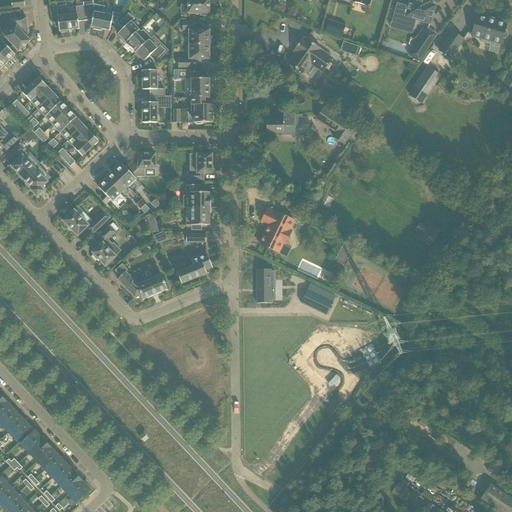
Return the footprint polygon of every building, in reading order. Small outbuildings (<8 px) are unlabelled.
[(12,8),(25,7),(24,0),(12,0),(11,0),(12,8)] [(93,0),(82,0),(83,6),(85,21),(92,20),(91,27),(94,28),(94,30),(101,31),(101,29),(110,31),(111,23),(116,24),(122,15),(113,13),(112,16),(103,14),(104,7),(94,5),(93,0)] [(187,0),(188,14),(200,14),(200,16),(207,16),(207,14),(209,14),(209,0),(187,0)] [(397,4),(392,23),(413,29),(416,19),(430,23),(432,16),(434,6),(428,5),(428,3),(424,1),(419,0),(410,0),(411,0),(409,1),(408,6),(409,7),(409,8),(397,4)] [(78,22),(85,21),(83,6),(76,7),(77,14),(57,17),(58,17),(58,23),(59,32),(61,31),(61,33),(66,33),(66,31),(79,29),(78,22)] [(126,44),(139,31),(131,22),(134,19),(129,14),(125,17),(118,24),(123,30),(118,35),(122,39),(120,40),(124,43),(125,42),(126,44)] [(156,23),(160,19),(156,15),(152,19),(156,23)] [(26,17),(11,19),(12,31),(5,37),(19,52),(20,51),(21,52),(25,48),(24,47),(30,41),(26,36),(28,34),(26,17)] [(477,17),(475,26),(472,36),(481,39),(480,42),(490,45),(491,42),(500,44),(502,39),(503,39),(505,39),(506,38),(507,37),(507,36),(507,35),(507,33),(506,32),(506,31),(504,31),(506,25),(477,17)] [(329,21),(325,32),(341,37),(345,26),(329,21)] [(196,23),(182,23),(182,31),(189,31),(189,45),(209,45),(209,44),(211,44),(211,37),(209,37),(209,31),(196,31),(196,23)] [(427,29),(409,56),(418,62),(436,35),(427,29)] [(136,53),(151,39),(143,30),(141,32),(139,31),(126,44),(128,45),(128,46),(133,51),(134,51),(136,53)] [(452,32),(439,51),(450,58),(463,40),(452,32)] [(0,39),(0,55),(7,63),(15,55),(0,39)] [(151,39),(136,53),(137,54),(135,55),(139,59),(140,58),(144,62),(149,57),(154,62),(165,51),(160,46),(157,49),(149,41),(151,39)] [(295,54),(288,64),(297,70),(295,72),(300,75),(302,73),(303,74),(304,74),(310,78),(317,69),(322,72),(332,59),(320,50),(321,50),(305,39),(305,40),(303,39),(297,48),(294,52),(295,54)] [(357,47),(344,42),(341,51),(354,56),(357,47)] [(209,60),(209,45),(189,45),(189,60),(178,60),(178,68),(196,68),(196,60),(209,60)] [(427,68),(409,95),(421,103),(431,89),(429,87),(437,75),(427,68)] [(187,69),(174,69),(174,79),(187,79),(187,69)] [(511,70),(500,87),(511,95),(511,70)] [(150,90),(150,97),(165,97),(165,89),(157,89),(157,71),(142,71),(142,79),(141,79),(141,87),(142,87),(142,90),(150,90)] [(191,80),(191,98),(205,98),(205,99),(209,99),(209,79),(201,79),(201,72),(191,72),(188,72),(188,80),(191,80)] [(23,94),(30,101),(46,86),(39,78),(23,94)] [(47,87),(46,86),(30,101),(38,109),(54,94),(47,87)] [(61,102),(54,94),(38,109),(45,117),(61,102)] [(157,104),(165,104),(165,97),(150,97),(150,103),(142,103),(142,116),(141,116),(141,122),(142,122),(142,123),(157,123),(157,104)] [(205,105),(205,99),(205,98),(191,98),(191,113),(194,113),(194,123),(195,123),(197,124),(201,124),(202,123),(212,123),(212,105),(205,105)] [(12,105),(19,112),(24,108),(17,101),(12,105)] [(69,110),(61,102),(45,117),(53,125),(69,110)] [(356,128),(325,107),(316,119),(335,132),(332,137),(344,145),(356,128)] [(29,114),(24,108),(19,112),(24,118),(29,114)] [(76,118),(69,110),(53,125),(60,133),(76,118)] [(266,133),(276,133),(283,133),(283,128),(295,128),(295,127),(302,127),(302,115),(294,115),(294,114),(282,114),(282,120),(266,120),(266,133)] [(83,126),(76,118),(60,133),(67,141),(83,126)] [(34,119),(29,123),(34,128),(38,124),(34,119)] [(18,140),(13,134),(7,139),(0,131),(0,124),(1,124),(0,123),(0,142),(2,144),(1,145),(7,151),(14,144),(18,140)] [(90,133),(83,126),(67,141),(75,149),(91,134),(91,133),(90,133)] [(34,133),(39,138),(44,134),(39,129),(34,133)] [(48,138),(44,134),(39,138),(43,143),(48,138)] [(99,142),(91,134),(75,149),(82,157),(99,142)] [(53,139),(48,144),(53,149),(58,144),(53,139)] [(23,180),(35,169),(26,159),(29,156),(24,151),(25,150),(20,144),(10,154),(15,160),(16,160),(17,161),(11,167),(18,175),(17,175),(22,181),(23,180)] [(58,154),(63,160),(68,155),(62,149),(58,154)] [(155,154),(153,154),(153,153),(149,152),(149,154),(138,154),(138,157),(125,168),(135,179),(137,177),(145,177),(145,170),(155,170),(155,154)] [(212,154),(210,154),(210,153),(205,153),(205,154),(197,154),(197,173),(187,173),(187,181),(203,181),(203,174),(212,174),(212,154)] [(75,162),(68,155),(63,160),(70,167),(75,162)] [(51,166),(54,168),(60,176),(66,170),(57,160),(51,166)] [(125,168),(122,165),(114,172),(128,187),(136,180),(135,179),(125,168)] [(41,175),(35,169),(23,180),(32,190),(31,191),(37,197),(44,191),(41,189),(48,183),(41,175)] [(128,187),(114,172),(106,180),(120,195),(128,187)] [(126,201),(120,195),(106,180),(105,181),(105,180),(98,186),(99,186),(98,187),(107,197),(103,202),(110,209),(114,214),(119,209),(118,208),(119,207),(120,208),(125,203),(124,202),(125,201),(126,201)] [(200,186),(186,186),(186,197),(191,197),(191,208),(209,208),(211,208),(211,198),(209,198),(209,193),(200,193),(200,186)] [(155,208),(160,204),(155,200),(151,204),(155,208)] [(145,214),(149,210),(145,205),(141,209),(145,214)] [(209,226),(209,208),(191,208),(186,208),(187,218),(186,218),(186,226),(209,226)] [(74,210),(70,214),(69,212),(65,217),(66,218),(62,221),(68,227),(68,228),(71,232),(72,231),(77,237),(87,229),(92,235),(111,218),(105,212),(89,226),(74,210)] [(291,232),(289,231),(294,221),(275,212),(274,214),(267,210),(261,222),(268,226),(259,244),(278,253),(282,245),(285,246),(291,232)] [(152,232),(158,231),(156,217),(149,218),(152,232)] [(426,222),(415,238),(424,244),(435,227),(426,222)] [(112,245),(108,240),(116,232),(110,226),(99,237),(104,242),(92,253),(94,255),(93,256),(97,260),(98,259),(105,267),(116,257),(115,257),(121,251),(113,243),(112,245)] [(157,243),(169,239),(167,231),(154,235),(157,243)] [(206,235),(196,235),(186,235),(186,243),(206,243),(206,235)] [(345,242),(338,255),(348,260),(355,247),(345,242)] [(181,284),(205,275),(207,274),(205,271),(212,268),(206,253),(197,257),(191,259),(193,267),(186,270),(183,263),(175,267),(178,273),(177,273),(178,275),(181,284)] [(271,270),(257,270),(257,304),(271,304),(271,301),(275,301),(275,272),(271,272),(271,270)] [(168,290),(164,281),(161,275),(137,285),(138,288),(137,288),(132,283),(134,281),(125,272),(117,280),(135,298),(141,296),(143,300),(168,290)] [(307,291),(301,303),(326,316),(332,303),(307,291)] [(0,423),(0,424),(14,411),(6,403),(0,408),(0,423)] [(8,432),(22,419),(14,411),(0,424),(8,432)] [(30,428),(22,419),(8,432),(16,441),(30,428)] [(29,453),(43,440),(35,431),(21,445),(29,453)] [(37,462),(51,448),(43,440),(29,453),(37,462)] [(45,470),(59,457),(51,448),(37,462),(45,470)] [(52,478),(67,465),(59,457),(45,470),(52,478)] [(60,487),(74,473),(67,465),(52,478),(60,487)] [(68,495),(82,482),(82,481),(75,473),(74,473),(60,487),(68,495)] [(0,496),(10,487),(2,478),(0,480),(0,496)] [(90,490),(82,482),(68,495),(76,503),(90,490)] [(18,495),(10,487),(0,496),(0,504),(4,509),(18,495)] [(511,511),(511,501),(491,488),(482,503),(496,511),(511,511)] [(431,502),(434,497),(424,492),(421,497),(431,502)] [(6,511),(16,511),(26,504),(18,495),(4,509),(6,511)]
